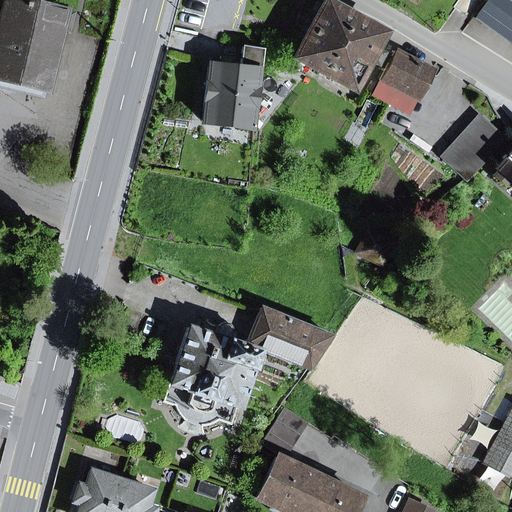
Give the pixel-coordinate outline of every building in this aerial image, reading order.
[(0,78),(45,90),(60,28),(68,30),(72,14),(17,0),(5,0),(0,22),(0,78)] [(487,0),(477,14),(511,39),(511,3),(507,0),(487,0)] [(381,53),(373,48),(382,33),(324,1),(293,58),(350,89),(366,61),(374,66),(381,53)] [(258,71),(261,50),(242,47),(239,69),(229,68),(231,59),(220,57),(219,66),(209,65),(201,121),(248,127),(256,71),(258,71)] [(379,80),(417,100),(432,71),(394,52),(379,80)] [(408,116),(417,100),(379,80),(370,96),(408,116)] [(465,181),(504,138),(482,117),(442,161),(465,181)] [(511,151),(496,169),(498,170),(492,176),(504,186),(509,181),(511,182),(511,151)] [(367,232),(356,253),(381,266),(392,245),(367,232)] [(290,349),(285,360),(308,370),(329,337),(260,309),(250,333),(290,349)] [(210,336),(187,328),(168,385),(191,393),(188,404),(192,411),(202,415),(210,412),(214,400),(237,408),(257,351),(234,343),(237,333),(232,332),(231,327),(227,323),(222,323),(218,327),(213,325),(210,336)] [(285,360),(290,349),(250,333),(246,344),(285,360)] [(202,415),(192,411),(188,404),(191,393),(168,385),(163,402),(175,406),(182,418),(193,425),(207,426),(219,421),(232,425),(237,408),(214,400),(210,412),(202,415)] [(283,408),(259,444),(283,460),(307,424),(283,408)] [(511,425),(506,423),(484,462),(506,474),(511,463),(511,425)] [(274,457),(254,499),(281,511),(352,511),(359,498),(274,457)] [(110,511),(120,482),(90,473),(85,488),(78,486),(73,502),(80,504),(77,511),(110,511)] [(120,482),(110,511),(151,511),(152,511),(145,508),(150,492),(123,483),(120,482)]
